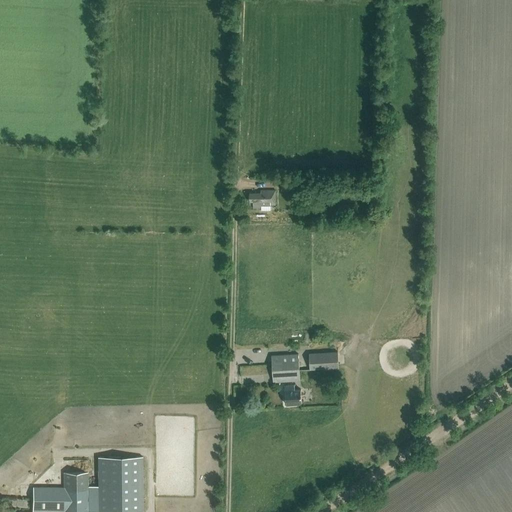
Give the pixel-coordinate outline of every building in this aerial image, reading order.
[(281,178),(281,190),(298,190),(298,184),(316,184),(316,178),(281,178)] [(261,205),(276,205),(275,190),(261,190),(261,193),(249,193),(249,202),(253,202),(253,208),(261,208),(261,205)] [(338,351),(309,353),(310,370),(338,368),(338,351)] [(298,354),(271,355),(273,382),(300,381),(298,354)] [(285,404),(302,403),(301,389),(294,389),(294,385),(284,385),(285,404)] [(57,511),(143,511),(143,457),(98,457),(98,486),(87,486),(87,472),(64,472),(64,482),(64,487),(33,487),(32,511),(57,511)]
